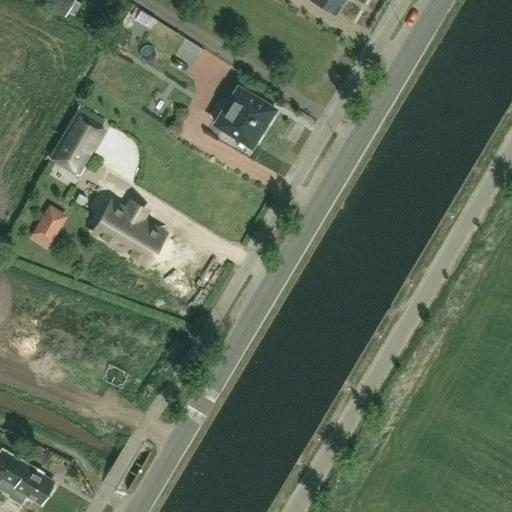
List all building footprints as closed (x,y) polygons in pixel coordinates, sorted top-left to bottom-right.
[(343,0),(312,0),(336,14),(343,0)] [(250,148),(274,111),(237,87),(214,124),(250,148)] [(50,157),(78,174),(90,153),(85,150),(62,137),(50,157)] [(118,247),(136,258),(153,229),(130,215),(134,209),(121,201),(117,207),(102,199),(85,227),(100,236),(98,238),(117,249),(118,247)] [(31,238),(46,247),(52,237),(37,228),(31,238)] [(52,486),(53,483),(42,477),(44,473),(4,450),(0,455),(0,479),(18,490),(16,493),(27,500),(29,497),(39,503),(41,504),(45,496),(47,493),(49,495),(54,487),(52,486)]
